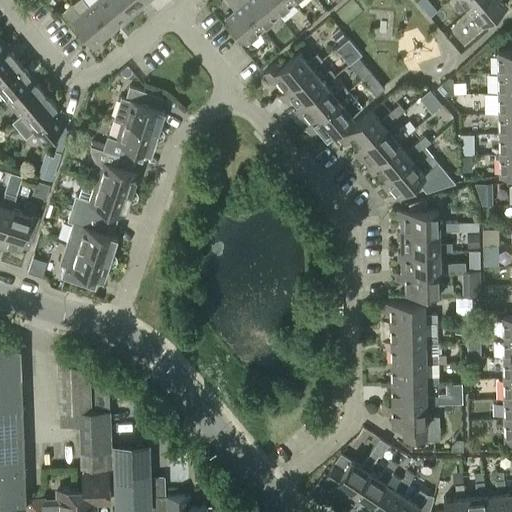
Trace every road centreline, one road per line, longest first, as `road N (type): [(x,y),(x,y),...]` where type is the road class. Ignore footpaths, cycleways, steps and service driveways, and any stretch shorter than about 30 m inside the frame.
road 1 (residential): [(267,493),(354,417),(348,242),(337,211),(235,90)]
road 2 (residential): [(112,328),(176,142),(235,90)]
road 3 (residential): [(267,493),(158,364),(112,328)]
road 4 (residential): [(0,2),(73,80),(96,77),(168,12)]
